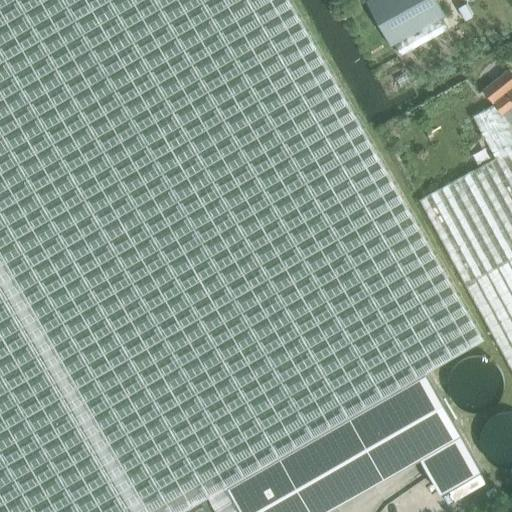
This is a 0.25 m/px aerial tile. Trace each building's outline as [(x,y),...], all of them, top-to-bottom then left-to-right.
[(290,0),(0,0),(0,511),(180,511),(209,496),(217,511),(239,511),(225,488),(484,340),(290,0)] [(436,0),(373,0),(368,3),(392,47),(395,45),(402,56),(425,43),(449,29),(443,19),(446,17),(440,5),(436,0)] [(415,63),(408,67),(412,74),(419,70),(415,63)] [(511,71),(510,69),(484,89),(495,104),(495,105),(503,114),(511,128),(511,127),(511,71)] [(496,158),(419,200),(511,371),(511,136),(509,130),(511,128),(503,114),(495,105),(474,116),(496,158)] [(229,488),(242,511),(326,511),(421,459),(441,495),(482,472),(425,375),(229,488)]
